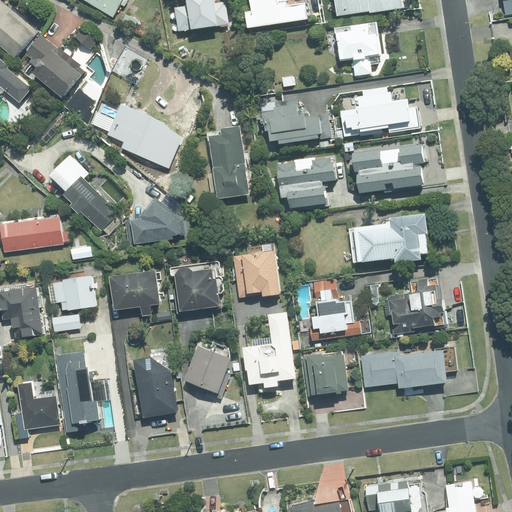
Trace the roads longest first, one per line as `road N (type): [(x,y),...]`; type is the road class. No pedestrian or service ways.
road 1 (residential): [(95,483),(511,421)]
road 2 (residential): [(511,390),(455,0)]
road 3 (unknown): [(57,0),(200,79),(225,117)]
